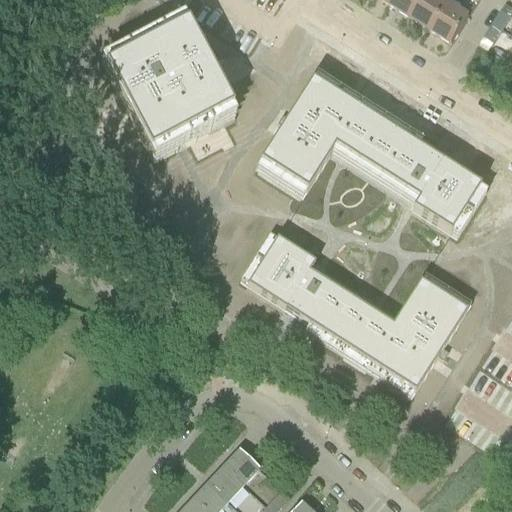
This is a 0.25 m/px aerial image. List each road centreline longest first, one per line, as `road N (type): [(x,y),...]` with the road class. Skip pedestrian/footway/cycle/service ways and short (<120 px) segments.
road 1 (residential): [(511,139),(306,13)]
road 2 (residential): [(376,511),(286,427),(256,407),(225,403)]
road 3 (residential): [(113,511),(134,475),(193,410),(225,403)]
